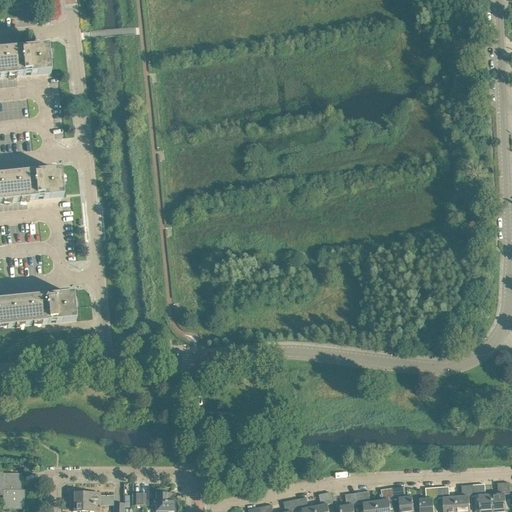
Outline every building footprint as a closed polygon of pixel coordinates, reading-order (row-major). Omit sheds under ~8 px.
[(0,79),(25,77),(25,74),(30,74),(30,76),(50,74),(48,48),(28,50),(28,53),(0,55),(0,79)] [(63,198),(60,172),(40,174),(40,176),(0,180),(0,204),(37,201),(37,198),(43,198),(43,200),(63,198)] [(75,322),(73,295),(53,297),(53,300),(0,305),(0,329),(50,324),(50,322),(55,322),(55,324),(75,322)] [(5,510),(24,510),(24,491),(21,491),(21,475),(3,475),(3,474),(0,473),(0,493),(5,494),(5,510)] [(492,511),(506,511),(505,495),(510,495),(509,483),(497,484),(498,495),(492,496),(492,511)] [(474,497),(479,497),(479,511),(492,511),(492,496),(486,496),(485,485),(473,486),(474,497)] [(473,486),(461,487),(462,498),(456,498),(456,511),(470,511),(469,497),(474,497),(473,486)] [(414,511),(412,497),(406,498),(404,487),(393,489),(394,500),(399,499),(400,511),(414,511)] [(438,511),(437,488),(426,489),(426,500),(419,501),(420,511),(438,511)] [(456,511),(456,498),(450,499),(449,488),(437,488),(438,511),(439,511),(438,500),(443,499),(443,511),(456,511)] [(382,502),(376,502),(377,511),(390,511),(391,511),(394,510),(393,504),(390,505),(389,501),(394,500),(393,489),(381,491),(382,502)] [(315,511),(329,511),(328,505),(333,504),(330,493),(319,496),(321,506),(315,508),(315,511)] [(368,493),(357,494),(358,505),(363,504),(364,511),(377,511),(376,502),(370,503),(368,493)] [(94,511),(94,505),(99,505),(99,506),(113,506),(112,511),(123,511),(124,505),(114,505),(114,496),(100,496),(100,494),(74,494),(74,496),(72,496),(72,504),(74,504),(73,511),(94,511)] [(156,507),(155,511),(173,511),(174,500),(168,500),(168,494),(156,494),(156,500),(146,500),(146,494),(132,494),(132,507),(156,507)] [(349,495),(349,496),(345,496),(347,507),(340,508),(340,511),(354,511),(354,506),(358,505),(357,494),(349,495)] [(315,511),(315,508),(309,509),(306,498),(295,501),(297,511),(315,511)] [(297,511),(295,501),(284,503),(285,511),(297,511)]
